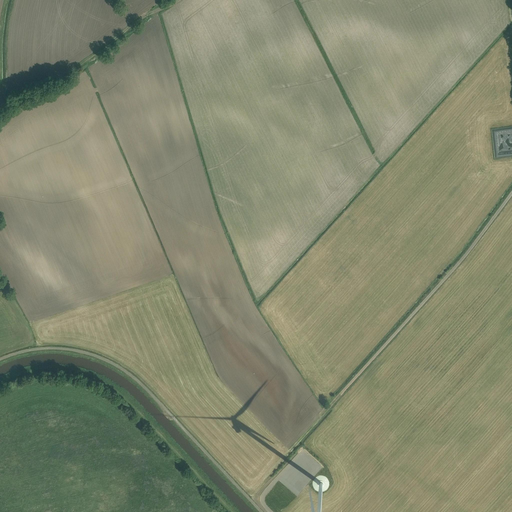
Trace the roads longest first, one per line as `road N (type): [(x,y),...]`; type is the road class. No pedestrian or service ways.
road 1 (track): [(321,414),(511,194)]
road 2 (track): [(175,0),(76,70),(0,110)]
